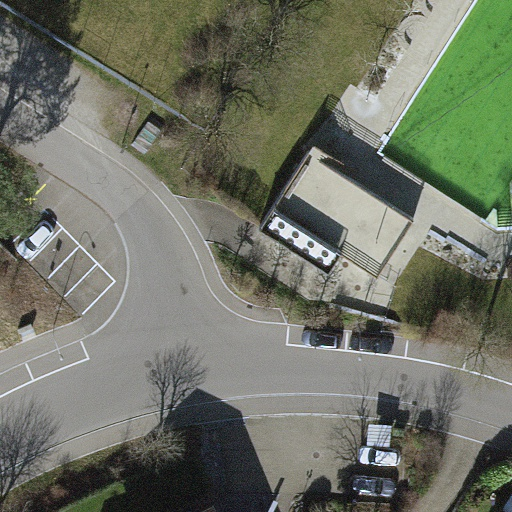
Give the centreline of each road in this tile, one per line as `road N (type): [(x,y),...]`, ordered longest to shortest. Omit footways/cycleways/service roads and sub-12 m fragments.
road 1 (residential): [(191,367),(170,281),(132,200),(32,107),(0,88)]
road 2 (residential): [(191,367),(286,364),(390,378),(511,415)]
road 3 (residential): [(0,433),(191,367)]
